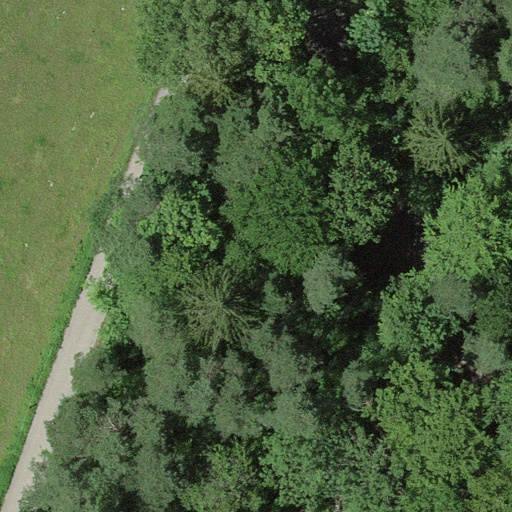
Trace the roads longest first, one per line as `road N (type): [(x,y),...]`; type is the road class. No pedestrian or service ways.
road 1 (track): [(228,0),(93,295),(19,511)]
road 2 (unclassified): [(311,0),(511,383)]
